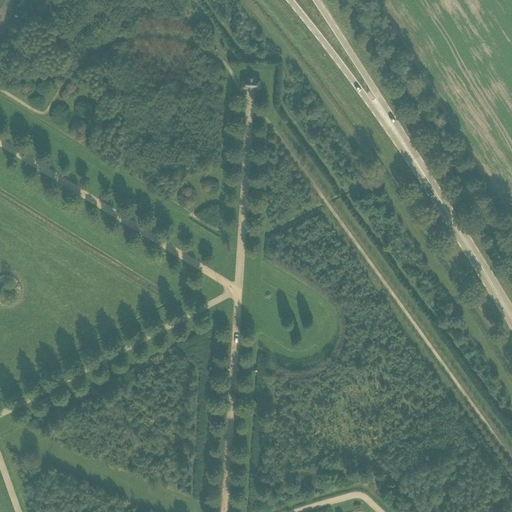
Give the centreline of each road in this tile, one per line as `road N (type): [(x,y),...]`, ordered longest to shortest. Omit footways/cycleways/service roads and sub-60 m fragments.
road 1 (primary): [(511,320),(397,137)]
road 2 (primary): [(289,0),(397,137)]
road 3 (primary): [(397,137),(315,0)]
